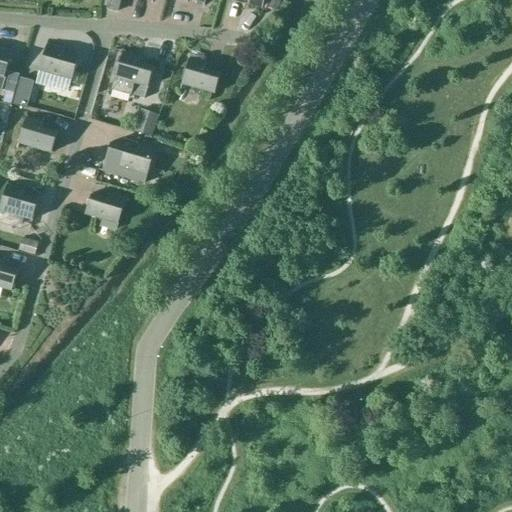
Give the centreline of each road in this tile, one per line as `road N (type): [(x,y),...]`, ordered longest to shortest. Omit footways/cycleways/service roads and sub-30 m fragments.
road 1 (unclassified): [(134,511),(147,347),(229,229),(367,0)]
road 2 (residential): [(102,26),(19,337),(0,365)]
road 3 (residential): [(246,40),(102,26)]
